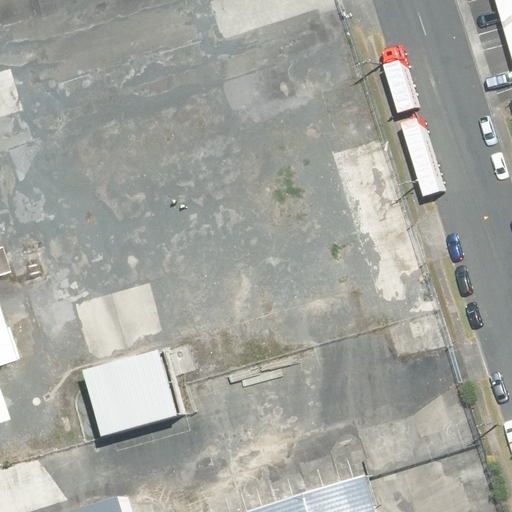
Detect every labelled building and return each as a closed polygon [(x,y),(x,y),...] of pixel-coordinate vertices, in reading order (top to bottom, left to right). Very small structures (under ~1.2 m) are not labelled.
[(511,0),(486,0),(511,90),(511,0)] [(264,332),(269,353),(302,345),(297,324),(264,332)] [(255,335),(203,351),(209,372),(261,356),(255,335)] [(164,354),(88,376),(107,442),(183,421),(164,354)] [(371,511),(362,478),(241,511),(371,511)]
